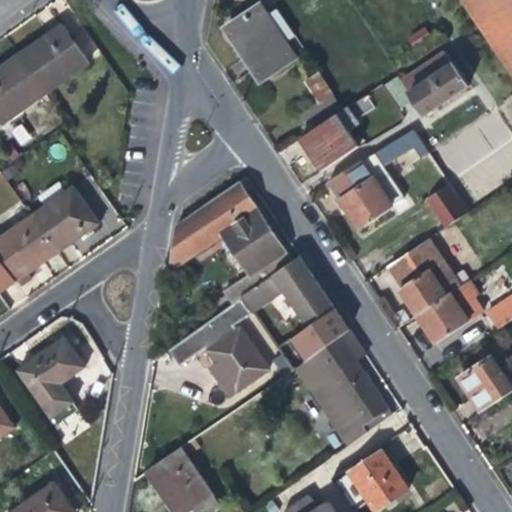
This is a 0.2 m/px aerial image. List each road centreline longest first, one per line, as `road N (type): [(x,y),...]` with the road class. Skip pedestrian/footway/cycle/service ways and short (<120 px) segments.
road 1 (residential): [(491,511),(239,136)]
road 2 (residential): [(169,29),(156,198)]
road 3 (residential): [(110,511),(138,350)]
road 4 (residential): [(239,136),(169,29)]
road 5 (residential): [(138,350),(151,227)]
